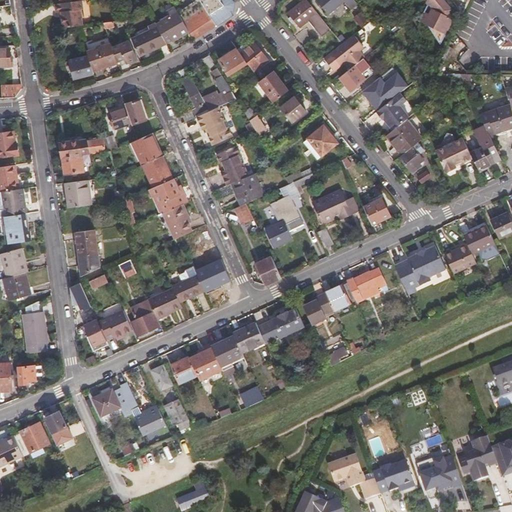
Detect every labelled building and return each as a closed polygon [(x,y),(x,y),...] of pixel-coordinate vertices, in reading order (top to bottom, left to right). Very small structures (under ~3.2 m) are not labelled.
[(82,0),(76,0),(56,3),(58,13),(60,13),(62,12),(64,22),(64,26),(82,24),(81,9),(84,9),(82,0)] [(196,0),(179,11),(176,6),(168,11),(171,16),(158,23),(157,21),(149,25),(151,29),(133,37),(139,54),(167,41),(166,41),(173,38),(174,39),(190,30),(197,25),(202,33),(210,27),(219,22),(212,11),(226,2),(223,0),(196,0)] [(333,30),(307,0),(306,0),(289,14),(301,28),(306,25),(319,42),(333,30)] [(358,6),(353,0),(319,0),(317,3),(329,16),(344,4),(351,12),(358,6)] [(441,0),(423,0),(428,6),(424,14),(427,15),(424,21),(439,45),(451,21),(446,18),(451,11),(441,0)] [(454,0),(452,2),(463,15),(465,9),(457,0),(454,0)] [(359,15),(354,19),(359,26),(364,22),(359,15)] [(105,20),(107,27),(115,25),(114,19),(105,20)] [(131,33),(133,37),(151,29),(149,25),(131,33)] [(194,37),(202,33),(197,25),(190,30),(194,37)] [(356,65),(366,58),(359,49),(364,45),(354,34),(344,43),(338,47),(325,57),(335,68),(346,59),(353,68),(356,65)] [(53,55),(62,53),(58,36),(50,38),(53,55)] [(129,37),(116,42),(120,55),(119,56),(121,63),(137,57),(129,37)] [(70,76),(94,70),(93,69),(118,61),(112,41),(88,49),(89,53),(69,57),(70,61),(68,62),(70,76)] [(246,44),(240,49),(249,63),(255,71),(268,61),(258,47),(260,45),(257,41),(249,47),(246,44)] [(15,48),(0,48),(0,66),(19,66),(19,56),(16,56),(15,48)] [(249,63),(240,49),(223,60),(233,75),(249,63)] [(472,61),(472,53),(461,54),(461,62),(472,61)] [(212,54),(206,58),(212,69),(215,68),(218,75),(223,72),(212,54)] [(206,96),(191,65),(184,69),(193,90),(200,104),(195,108),(182,115),(185,122),(200,116),(206,130),(209,129),(216,144),(236,136),(229,120),(228,121),(221,107),(239,100),(239,98),(234,91),(223,96),(220,90),(206,96)] [(353,68),(341,77),(353,92),(362,86),(360,84),(366,79),(356,65),(353,68)] [(274,71),(259,82),(275,104),(287,95),(281,87),(284,85),(274,71)] [(22,85),(22,81),(2,82),(3,96),(15,95),(22,85)] [(382,81),(371,90),(382,104),(389,99),(381,89),(385,86),(382,81)] [(290,92),(284,85),(281,87),(287,95),(290,92)] [(431,100),(431,86),(422,87),(422,100),(431,100)] [(200,104),(193,90),(188,92),(195,108),(200,104)] [(405,155),(402,157),(415,173),(423,167),(421,163),(425,160),(421,154),(425,151),(419,143),(421,142),(425,148),(435,140),(430,134),(423,140),(408,121),(410,119),(400,107),(406,102),(401,94),(380,112),(385,119),(387,118),(397,130),(390,136),(405,155)] [(298,96),(285,106),(296,121),(309,110),(298,96)] [(142,99),(128,104),(129,107),(134,123),(149,118),(142,99)] [(134,123),(129,107),(113,113),(119,129),(134,123)] [(474,132),(482,148),(470,154),(464,140),(437,152),(439,157),(440,160),(444,157),(452,172),(457,170),(455,166),(462,163),(463,165),(473,160),(479,172),(502,161),(492,138),(490,135),(498,132),(499,136),(511,130),(511,109),(483,119),(487,127),(474,132)] [(252,121),(259,132),(264,140),(265,138),(264,136),(268,133),(258,116),(252,121)] [(326,128),(306,144),(319,159),(338,144),(326,128)] [(0,157),(18,155),(17,144),(15,144),(13,131),(0,132),(0,157)] [(104,140),(80,143),(82,157),(105,154),(111,152),(109,145),(106,135),(104,136),(104,140)] [(186,196),(184,197),(177,180),(175,181),(174,178),(179,176),(178,172),(174,173),(167,156),(165,156),(155,135),(140,140),(135,143),(144,165),(146,165),(156,188),(152,190),(155,197),(159,195),(163,204),(165,203),(168,211),(165,212),(165,213),(175,240),(181,237),(194,231),(191,224),(189,218),(192,217),(187,204),(189,203),(186,196)] [(80,143),(79,141),(61,144),(63,159),(82,157),(80,143)] [(115,143),(109,145),(111,152),(118,149),(115,143)] [(247,162),(240,146),(219,154),(226,171),(224,172),(230,186),(234,184),(243,207),(236,210),(243,225),(254,220),(247,205),(265,196),(257,175),(251,177),(245,163),(247,162)] [(111,152),(105,154),(112,177),(118,177),(111,152)] [(82,157),(63,159),(65,176),(85,173),(82,157)] [(444,157),(440,160),(447,174),(452,172),(444,157)] [(352,168),(348,158),(343,161),(347,170),(352,168)] [(24,214),(26,214),(22,188),(19,188),(16,164),(0,166),(0,191),(2,191),(6,217),(4,217),(7,243),(28,240),(24,214)] [(419,179),(423,184),(436,175),(431,169),(419,179)] [(302,171),(293,175),(296,182),(305,178),(302,171)] [(318,179),(316,173),(305,178),(296,182),(298,187),(318,179)] [(293,175),(286,178),(290,185),(296,182),(293,175)] [(89,180),(66,183),(69,208),(93,205),(89,180)] [(323,224),(341,217),(351,213),(352,216),(359,213),(353,200),(348,202),(343,191),(314,203),(323,224)] [(124,201),(122,192),(113,194),(114,202),(124,201)] [(133,209),(131,198),(124,201),(128,211),(133,209)] [(365,208),(374,226),(392,217),(383,200),(365,208)] [(283,222),(266,230),(274,248),(292,240),(288,232),(304,225),(294,202),(278,209),(283,222)] [(131,225),(137,223),(133,209),(128,211),(131,225)] [(511,233),(511,222),(508,213),(491,222),(499,240),(511,233)] [(443,255),(451,275),(474,265),(469,257),(470,257),(494,247),(485,227),(461,238),(465,247),(454,251),(453,250),(443,255)] [(318,232),(325,247),(332,244),(326,229),(318,232)] [(92,231),(73,233),(77,258),(96,256),(92,231)] [(408,261),(394,267),(405,290),(415,286),(428,280),(426,277),(444,269),(435,247),(425,251),(426,253),(417,257),(416,255),(408,259),(408,261)] [(7,278),(3,279),(9,301),(31,295),(26,273),(28,272),(22,249),(2,254),(2,256),(0,255),(0,269),(1,271),(5,271),(7,278)] [(96,256),(77,258),(80,276),(98,268),(96,256)] [(266,285),(282,278),(272,257),(256,265),(266,285)] [(137,275),(135,269),(131,260),(118,266),(123,276),(130,274),(131,277),(137,275)] [(198,275),(194,265),(187,268),(186,272),(180,275),(183,282),(198,275)] [(369,274),(368,273),(352,280),(350,279),(345,281),(346,283),(316,297),(317,301),(309,304),(302,307),(311,327),(325,321),(323,316),(332,313),(335,319),(353,311),(349,303),(354,300),(356,303),(377,293),(376,289),(384,284),(377,271),(369,274)] [(161,324),(159,320),(184,308),(182,303),(206,292),(198,275),(183,282),(174,286),(174,288),(149,299),(148,298),(130,307),(136,320),(131,323),(137,335),(161,324)] [(94,282),(93,278),(88,280),(93,290),(106,284),(103,277),(94,282)] [(71,288),(72,296),(76,294),(82,307),(78,309),(80,312),(82,311),(83,312),(91,308),(83,291),(85,290),(82,283),(71,288)] [(415,286),(405,290),(407,295),(417,290),(415,286)] [(39,312),(38,300),(27,304),(27,313),(39,312)] [(284,312),(275,317),(268,321),(268,322),(257,328),(255,323),(231,333),(234,339),(217,346),(215,342),(209,344),(201,348),(203,351),(197,354),(179,363),(176,359),(172,361),(174,365),(169,367),(178,385),(196,377),(197,379),(220,369),(224,378),(230,376),(234,374),(230,364),(240,360),(243,359),(241,353),(263,343),(264,344),(275,339),(277,340),(301,329),(292,310),(285,313),(284,312)] [(90,336),(87,337),(95,353),(100,351),(110,346),(107,340),(116,335),(118,340),(125,337),(124,335),(132,331),(123,311),(99,322),(98,320),(85,325),(90,336)] [(45,312),(39,312),(27,313),(25,313),(28,352),(43,351),(43,342),(48,342),(45,312)] [(81,321),(83,326),(85,325),(98,320),(96,314),(81,321)] [(379,332),(371,336),(374,344),(385,339),(383,334),(381,335),(379,332)] [(320,346),(316,338),(310,342),(313,349),(320,346)] [(328,356),(325,357),(329,367),(337,363),(336,359),(345,355),(340,341),(325,348),(328,356)] [(511,362),(493,369),(499,386),(511,381),(511,362)] [(0,363),(0,390),(13,390),(11,364),(0,363)] [(36,376),(36,367),(19,368),(21,384),(29,384),(30,381),(37,381),(36,376)] [(161,368),(150,373),(158,392),(169,387),(161,368)] [(126,384),(118,387),(119,389),(131,414),(140,433),(162,423),(154,405),(140,412),(126,384)] [(237,395),(243,408),(258,401),(252,388),(237,395)] [(112,390),(95,399),(103,416),(119,409),(123,418),(131,414),(119,389),(113,392),(112,390)] [(172,423),(184,419),(175,400),(164,405),(172,423)] [(218,411),(219,417),(230,415),(229,409),(218,411)] [(56,410),(41,416),(47,432),(62,426),(56,410)] [(186,424),(184,419),(172,423),(175,429),(186,424)] [(4,436),(5,438),(0,439),(0,463),(19,456),(21,461),(40,452),(38,447),(46,443),(35,422),(10,433),(10,434),(4,436)] [(444,444),(441,434),(424,439),(426,447),(440,443),(441,445),(444,444)] [(498,463),(492,448),(488,436),(472,441),(476,451),(469,453),(467,458),(460,461),(464,474),(471,472),(475,481),(489,476),(485,464),(488,463),(489,466),(498,463)] [(511,440),(492,448),(498,463),(502,477),(511,473),(511,440)] [(119,447),(123,454),(130,451),(129,448),(126,444),(119,447)] [(63,450),(57,452),(63,467),(70,464),(63,450)] [(356,454),(328,464),(334,482),(347,478),(350,487),(360,484),(366,482),(364,476),(356,454)] [(426,490),(437,487),(443,485),(444,487),(453,484),(454,487),(462,484),(452,455),(444,458),(444,457),(434,460),(435,463),(434,463),(432,467),(433,469),(420,473),(426,490)] [(390,491),(399,488),(403,487),(404,490),(416,486),(407,461),(391,466),(390,464),(382,467),(382,469),(374,472),(376,478),(381,494),(390,490),(390,491)] [(366,482),(376,478),(374,472),(364,476),(366,482)] [(366,482),(360,484),(366,499),(381,494),(376,478),(366,482)] [(179,501),(180,503),(183,510),(184,511),(209,500),(198,480),(189,484),(193,494),(179,501)] [(306,492),(296,511),(345,511),(340,497),(328,502),(306,492)]
